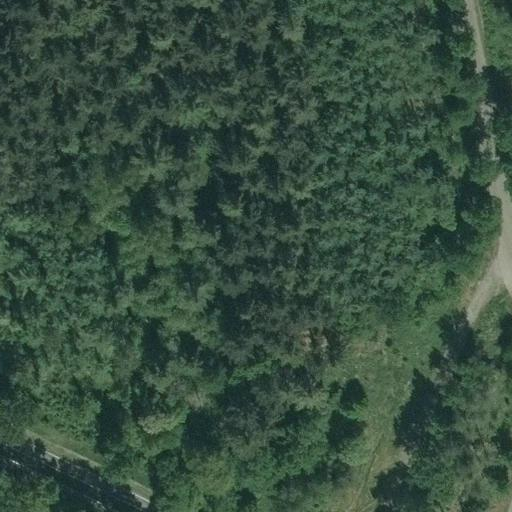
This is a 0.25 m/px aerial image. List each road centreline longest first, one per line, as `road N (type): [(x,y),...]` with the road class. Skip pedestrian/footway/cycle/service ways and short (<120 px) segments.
road 1 (residential): [(468,0),(511,228)]
road 2 (secondary): [(138,511),(0,446)]
